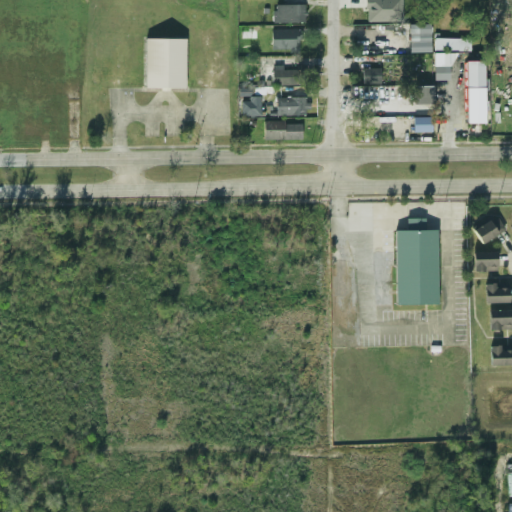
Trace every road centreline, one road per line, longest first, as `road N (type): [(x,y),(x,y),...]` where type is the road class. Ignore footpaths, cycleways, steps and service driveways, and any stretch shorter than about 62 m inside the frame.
road 1 (secondary): [(0,191),(511,183)]
road 2 (secondary): [(511,153),(0,158)]
road 3 (residential): [(331,185),(333,0)]
